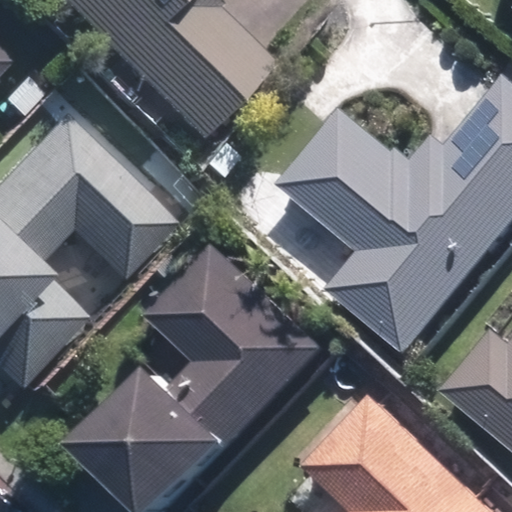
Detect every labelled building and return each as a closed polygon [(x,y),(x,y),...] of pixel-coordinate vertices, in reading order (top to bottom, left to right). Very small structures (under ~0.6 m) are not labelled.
[(32,0),(190,147),(270,61),(204,0),(32,0)] [(402,360),(511,228),(511,80),(504,74),(417,178),(341,115),(280,187),(360,253),(325,295),(402,360)] [(171,222),(48,115),(0,165),(0,387),(12,398),(82,318),(26,270),(58,234),(115,285),(171,222)] [(72,464),(121,511),(168,511),(323,354),(215,248),(144,320),(196,371),(168,399),(151,383),(72,464)] [(446,400),(511,454),(511,342),(497,360),(487,351),(446,400)] [(488,511),(378,408),(369,400),(299,474),(339,511),(488,511)]
